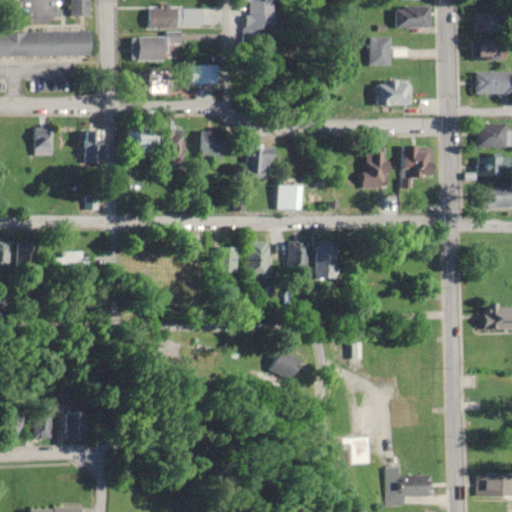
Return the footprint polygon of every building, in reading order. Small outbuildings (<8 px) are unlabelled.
[(87,0),(68,0),(68,16),(87,16),(87,0)] [(240,27),(240,45),(269,44),(268,0),(246,0),(247,27),(240,27)] [(200,26),(200,7),(146,7),(147,27),(200,26)] [(394,27),(426,27),(426,8),(394,8),(394,27)] [(501,13),(473,13),(473,33),(501,33),(501,13)] [(88,32),(0,32),(0,56),(88,56),(88,32)] [(128,37),(128,60),(162,60),(162,37),(128,37)] [(366,66),(387,66),(387,38),(366,38),(366,66)] [(496,59),(496,40),(470,40),(470,59),(496,59)] [(215,65),(188,65),(188,84),(215,84),(215,65)] [(167,93),(167,70),(134,70),(134,93),(167,93)] [(473,95),(511,94),(511,72),(473,72),(473,95)] [(372,82),(372,106),(408,106),(408,82),(372,82)] [(506,149),(506,124),(473,125),(473,149),(506,149)] [(31,156),(50,156),(50,128),(31,128),(31,156)] [(146,129),(125,129),(125,156),(146,156),(146,129)] [(81,131),(81,164),(94,164),(94,131),(81,131)] [(221,131),(198,131),(198,163),(221,163),(221,131)] [(430,146),(399,146),(399,179),(430,179),(430,146)] [(243,147),(243,178),(268,178),(268,147),(243,147)] [(385,153),(361,153),(361,188),(385,188),(385,153)] [(508,174),(507,156),(482,158),(484,176),(508,174)] [(274,210),(299,210),(299,187),(274,187),(274,210)] [(478,208),(511,208),(511,188),(478,188),(478,208)] [(201,240),(185,240),(185,273),(201,273),(201,240)] [(304,267),(304,240),(285,240),(285,267),(304,267)] [(35,241),(13,241),(13,272),(35,272),(35,241)] [(313,279),(335,279),(335,241),(313,241),(313,279)] [(265,242),(243,242),(243,277),(265,277),(265,242)] [(234,273),(234,247),(215,247),(215,273),(234,273)] [(82,252),(48,252),(48,268),(82,268),(82,252)] [(511,304),(481,305),(481,329),(511,328),(511,304)] [(502,422),(502,389),(488,389),(488,422),(502,422)] [(31,438),(50,438),(50,405),(31,405),(31,438)] [(376,406),(376,426),(402,427),(402,406),(376,406)] [(64,408),(64,440),(85,440),(85,408),(64,408)] [(429,474),(404,474),(404,465),(383,465),(383,495),(429,495),(429,474)] [(511,473),(475,474),(475,495),(511,495),(511,473)]
